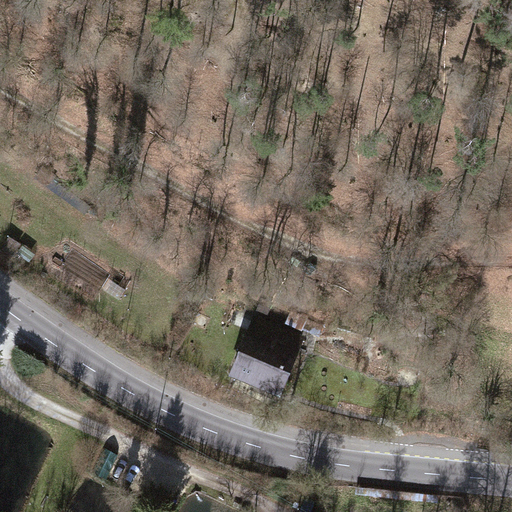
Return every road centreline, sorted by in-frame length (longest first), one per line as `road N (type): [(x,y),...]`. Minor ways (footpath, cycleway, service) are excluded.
road 1 (tertiary): [(511,484),(398,475),(250,449),(168,416),(0,304)]
road 2 (track): [(0,84),(298,245),(511,258)]
road 3 (track): [(9,312),(10,380),(43,404),(272,511)]
